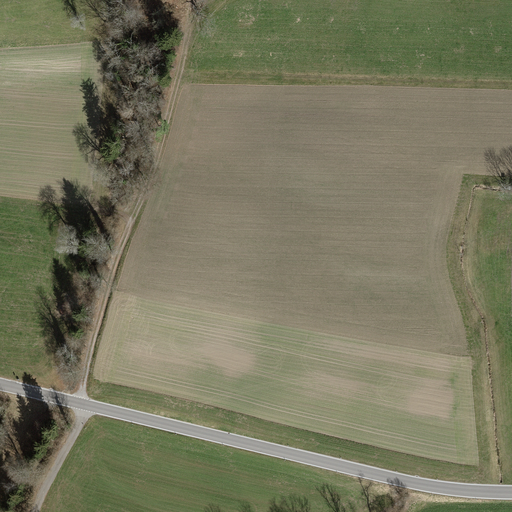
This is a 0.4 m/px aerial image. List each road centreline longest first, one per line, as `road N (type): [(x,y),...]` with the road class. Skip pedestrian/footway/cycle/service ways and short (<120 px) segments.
road 1 (tertiary): [(81,403),(402,480),(511,492)]
road 2 (track): [(190,11),(150,183),(113,269),(81,403)]
road 3 (track): [(0,200),(133,218)]
